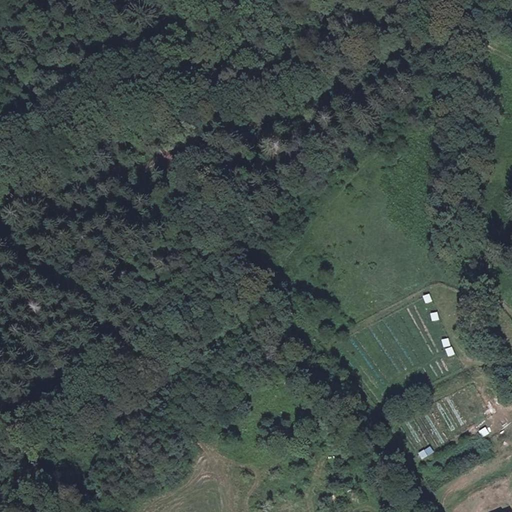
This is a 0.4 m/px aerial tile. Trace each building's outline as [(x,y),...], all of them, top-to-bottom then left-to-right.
[(494,348),(487,325),(473,330),(472,336),(474,346),(482,353),(494,348)] [(445,348),(448,356),(455,354),(452,346),(445,348)] [(463,431),(475,423),(471,417),(459,425),(463,431)] [(485,426),(478,429),(482,437),(489,434),(485,426)] [(422,459),(434,452),(430,445),(418,452),(422,459)]
